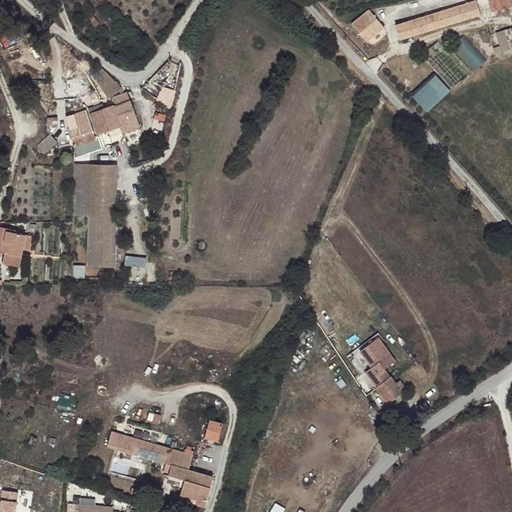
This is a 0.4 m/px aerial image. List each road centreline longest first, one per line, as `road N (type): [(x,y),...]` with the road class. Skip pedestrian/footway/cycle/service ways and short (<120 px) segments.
road 1 (unclassified): [(511,231),(303,0)]
road 2 (unclassified): [(199,0),(161,60),(139,78),(102,62),(24,0)]
road 3 (unclassified): [(502,380),(405,446),(345,511)]
